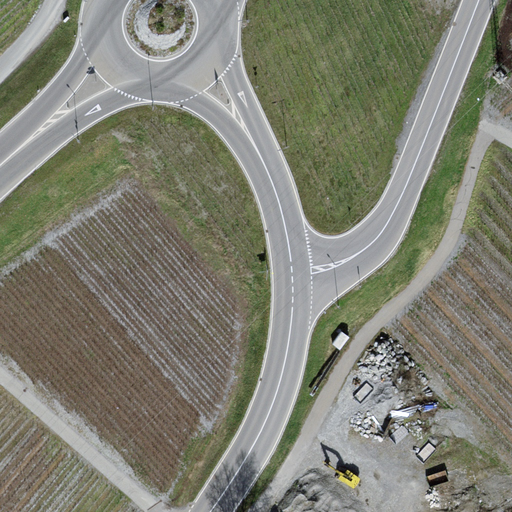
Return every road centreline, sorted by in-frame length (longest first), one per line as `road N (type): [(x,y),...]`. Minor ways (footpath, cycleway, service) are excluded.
road 1 (track): [(255,511),(352,351),(444,250),(483,137),(511,140)]
road 2 (tertiary): [(292,274),(358,253),(391,218),(477,0)]
road 3 (unclassified): [(210,511),(273,404),(289,340),(292,274)]
road 4 (track): [(0,372),(157,511)]
road 5 (primary): [(99,23),(68,88),(15,151)]
road 6 (primary): [(15,151),(93,106),(153,85)]
road 7 (unclassified): [(292,274),(280,207),(256,147)]
road 8 (track): [(486,134),(488,76),(511,5)]
road 9 (unclassified): [(256,147),(224,30)]
